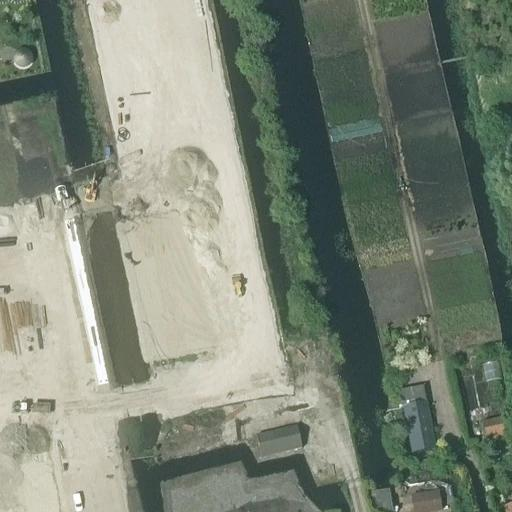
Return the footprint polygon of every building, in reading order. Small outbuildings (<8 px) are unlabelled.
[(30,58),(28,56),(27,55),(25,53),(22,53),(20,53),(18,54),(16,55),(14,57),(13,59),(13,61),(13,64),(13,66),(15,68),(16,69),(18,70),(21,71),(23,71),(25,70),(27,69),(29,67),(30,65),(30,63),(30,60),(30,58)] [(413,456),(436,451),(426,405),(403,410),(413,456)] [(485,443),(511,437),(511,435),(508,418),(481,425),(485,443)] [(298,431),(282,435),(282,433),(257,439),(261,459),(287,452),(286,451),(302,447),(298,431)] [(440,511),(438,494),(411,498),(413,511),(440,511)]
